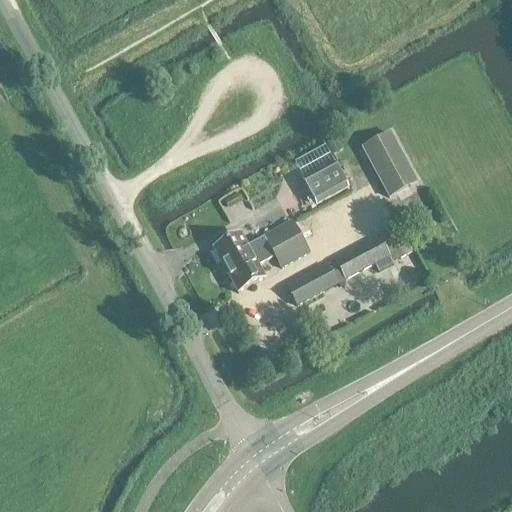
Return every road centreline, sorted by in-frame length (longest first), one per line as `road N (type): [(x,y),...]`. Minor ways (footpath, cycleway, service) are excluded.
road 1 (unclassified): [(254,462),(1,0)]
road 2 (tertiary): [(254,462),(511,307)]
